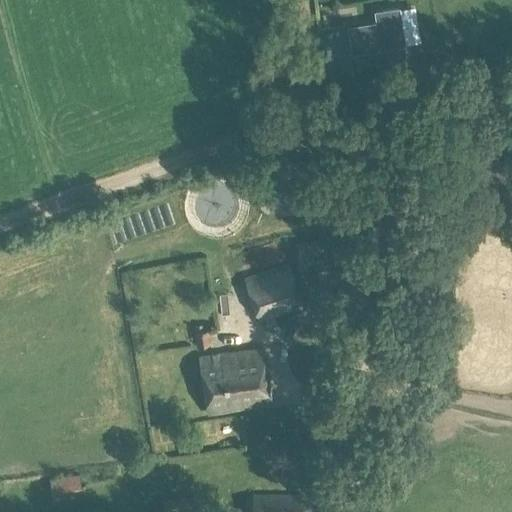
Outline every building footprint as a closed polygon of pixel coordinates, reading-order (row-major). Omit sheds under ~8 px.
[(355,26),(349,27),(353,53),(359,52),(374,49),(377,69),(406,64),(404,45),(399,9),(376,12),(377,22),(355,26)] [(289,265),(245,279),(258,318),(302,304),(289,265)] [(194,331),(196,346),(210,344),(208,329),(194,331)] [(261,348),(201,357),(209,413),(269,404),(261,348)] [(80,477),(48,482),(50,497),(82,492),(80,477)] [(246,502),(245,511),(309,511),(309,502),(303,496),(253,495),(246,502)]
